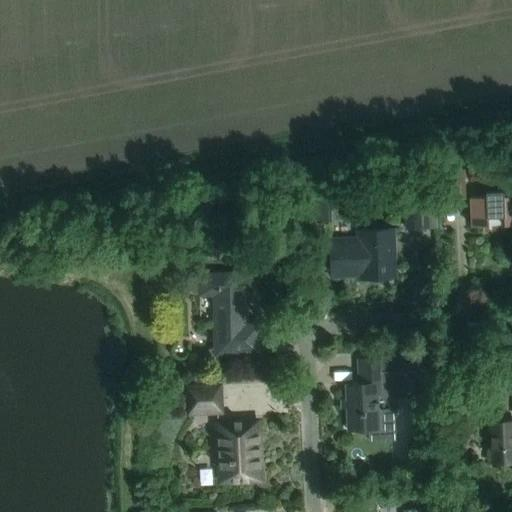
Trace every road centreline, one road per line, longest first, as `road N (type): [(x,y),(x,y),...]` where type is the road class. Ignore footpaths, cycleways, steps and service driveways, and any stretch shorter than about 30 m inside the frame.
road 1 (residential): [(313,511),(305,327)]
road 2 (residential): [(305,327),(473,319)]
